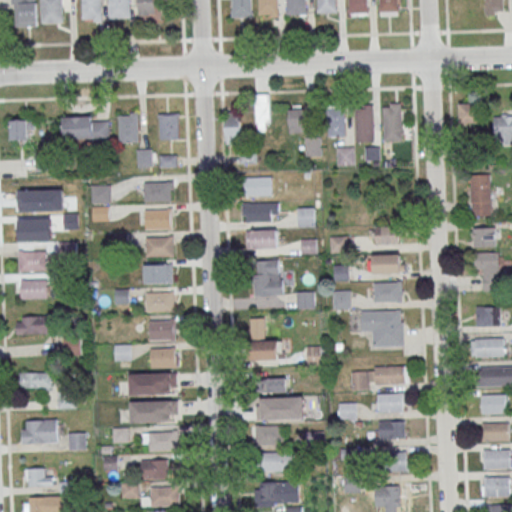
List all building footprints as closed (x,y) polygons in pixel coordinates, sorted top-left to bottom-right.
[(10,0),(36,0),(37,25),(16,26),(14,3),(12,3),(11,2),(10,0)] [(40,0),(63,0),(64,21),(41,22),(40,0)] [(81,0),(101,0),(102,20),(93,20),(93,18),(82,18),(81,0)] [(108,0),(129,0),(130,17),(109,17),(108,0)] [(160,16),(160,0),(138,0),(138,16),(160,16)] [(231,0),(231,17),(252,17),(251,0),(231,0)] [(258,0),(258,16),(277,16),(277,0),(258,0)] [(286,0),(286,14),(306,14),(306,0),(286,0)] [(317,0),(318,12),(337,12),(336,0),(317,0)] [(348,0),(367,0),(368,15),(358,15),(358,12),(349,12),(348,0)] [(379,0),(380,11),(398,10),(397,0),(379,0)] [(467,0),(450,0),(450,12),(468,12),(467,0)] [(484,0),(485,14),(502,14),(502,0),(484,0)] [(258,130),(271,130),(271,93),(258,93),(258,130)] [(480,102),(459,102),(459,123),(480,123),(480,102)] [(356,141),(373,141),(373,105),(356,105),(356,141)] [(402,140),(402,105),(384,105),(384,140),(402,140)] [(346,106),(329,106),(329,136),(346,136),(346,106)] [(307,107),(289,107),(289,132),(307,132),(307,107)] [(242,111),(225,111),(225,144),(242,144),(242,111)] [(119,142),(138,142),(138,112),(119,112),(119,142)] [(179,139),(179,113),(159,113),(159,139),(179,139)] [(511,114),(497,115),(497,143),(511,143),(511,114)] [(63,117),(63,142),(110,141),(109,116),(63,117)] [(33,117),(10,117),(10,139),(33,139),(33,117)] [(305,155),(321,155),(321,137),(305,137),(305,155)] [(354,165),(354,146),(338,146),(338,165),(354,165)] [(153,166),(153,148),(138,148),(138,166),(153,166)] [(177,154),(159,154),(159,167),(177,167),(177,154)] [(491,174),(471,174),(471,215),(491,215),(491,174)] [(272,176),(244,176),(244,195),(272,195),(272,176)] [(173,200),(173,181),(145,181),(145,200),(173,200)] [(92,184),(111,184),(111,202),(92,202),(92,184)] [(242,220),(279,220),(279,202),(242,202),(242,220)] [(93,206),(110,206),(110,220),(93,221),(93,206)] [(316,207),(299,207),(299,226),(316,226),(316,207)] [(145,209),(171,209),(172,227),(145,228),(145,209)] [(472,227),(472,246),(495,246),(495,227),(472,227)] [(278,230),(246,230),(246,247),(278,247),(278,230)] [(114,234),(128,233),(129,247),(115,248),(114,234)] [(344,236),(332,236),(332,251),(341,251),(341,244),(344,244),(344,236)] [(147,237),(173,237),(173,255),(147,256),(147,237)] [(302,253),(316,253),(316,239),(302,239),(302,253)] [(19,251),(45,250),(46,269),(19,270),(19,251)] [(499,252),(475,252),(475,270),(483,270),(483,291),(499,291),(499,252)] [(373,254),(373,272),(404,272),(404,254),(373,254)] [(283,294),(282,259),(253,260),(255,295),(283,294)] [(145,264),(171,264),(172,282),(145,283),(145,264)] [(22,279),(48,278),(48,297),(22,298),(22,279)] [(403,301),(403,282),(375,282),(375,301),(403,301)] [(116,289),(130,288),(130,303),(116,303),(116,289)] [(334,307),(351,307),(351,290),(334,290),(334,307)] [(147,292),(173,291),(173,310),(147,311),(147,292)] [(315,291),(297,291),(297,307),(315,307),(315,291)] [(477,325),(500,325),(500,306),(477,306),(477,325)] [(404,344),(373,345),(373,330),(363,330),(362,310),(400,309),(401,321),(403,321),(404,344)] [(17,333),(49,333),(49,316),(17,316),(17,333)] [(149,320),(175,319),(176,338),(149,338),(149,320)] [(505,355),(505,338),(472,338),(472,355),(505,355)] [(251,340),(251,359),(279,359),(279,340),(251,340)] [(115,344),(132,344),(132,360),(116,360),(115,344)] [(321,346),(307,346),(307,364),(321,364),(321,346)] [(151,348),(152,367),(176,366),(176,347),(151,348)] [(410,385),(409,365),(352,367),(353,386),(410,385)] [(511,365),(480,366),(480,385),(511,385),(511,365)] [(53,388),(53,372),(20,372),(20,388),(53,388)] [(130,373),(177,372),(177,386),(170,386),(171,393),(130,394),(130,373)] [(260,391),(286,391),(286,378),(260,378),(260,391)] [(58,408),(77,408),(77,391),(58,391),(58,408)] [(406,392),(379,392),(379,411),(406,411),(406,392)] [(506,393),(482,393),(482,413),(506,413),(506,393)] [(257,418),(304,418),(304,397),(257,397),(257,418)] [(131,400),(178,399),(178,414),(172,414),(172,420),(131,422),(131,400)] [(22,442),(59,442),(59,419),(22,419),(22,442)] [(379,420),(379,439),(405,439),(405,420),(379,420)] [(509,440),(509,422),(482,422),(482,439),(509,440)] [(284,424),(255,424),(255,443),(284,443),(284,424)] [(144,450),(180,450),(180,431),(144,431),(144,450)] [(87,449),(87,432),(69,432),(69,449),(87,449)] [(484,468),(511,467),(511,448),(484,448),(484,468)] [(409,451),(385,451),(385,470),(409,470),(409,451)] [(261,470),(286,470),(286,452),(261,452),(261,470)] [(141,459),(141,477),(170,477),(170,459),(141,459)] [(25,468),(25,486),(55,486),(55,475),(45,475),(45,468),(25,468)] [(344,492),(360,492),(360,475),(344,475),(344,492)] [(510,475),(483,475),(483,496),(510,496),(510,475)] [(138,496),(138,482),(122,482),(122,496),(138,496)] [(285,482),(260,482),(260,502),(285,502),(285,482)] [(385,511),(399,511),(400,485),(376,485),(376,506),(385,506),(385,511)] [(181,486),(151,486),(151,496),(142,496),(142,505),(181,505),(181,486)] [(26,496),(26,511),(69,511),(69,495),(26,496)]
